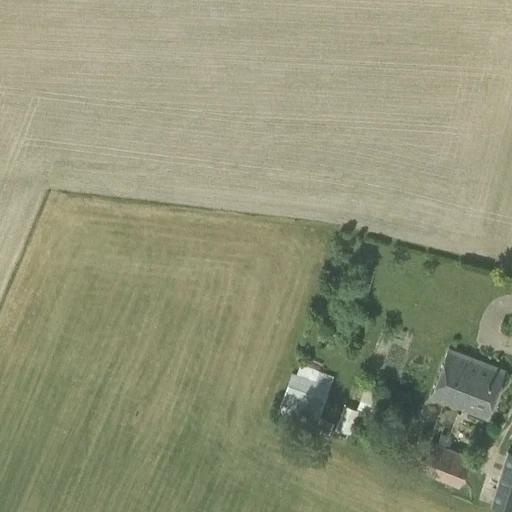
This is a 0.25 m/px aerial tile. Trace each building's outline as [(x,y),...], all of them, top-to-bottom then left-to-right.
[(486,416),(504,369),(450,348),(431,395),(486,416)] [(328,433),(333,421),(318,416),(329,385),(291,372),(276,415),(328,433)] [(376,413),(382,393),(364,387),(358,408),(376,413)] [(350,432),(358,409),(344,404),(336,427),(350,432)] [(445,446),(449,436),(441,433),(437,443),(430,440),(419,470),(459,485),(470,455),(445,446)] [(511,511),(511,451),(507,450),(489,505),(511,511)]
